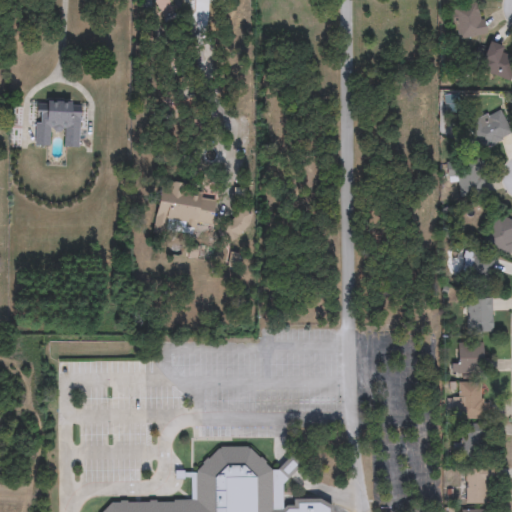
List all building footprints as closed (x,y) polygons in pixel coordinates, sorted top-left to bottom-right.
[(453,4),(479,3),(480,35),(455,37),(453,4)] [(511,79),(477,68),(487,40),(504,45),(503,50),(511,53),(511,79)] [(34,146),(36,102),(79,104),(77,148),(63,148),(63,131),(49,130),(48,147),(34,146)] [(511,134),(479,150),(466,123),(499,107),(511,134)] [(458,160),(482,160),(482,193),(458,193),(458,160)] [(211,227),(213,201),(155,197),(153,222),(211,227)] [(236,238),(252,218),(239,208),(223,228),(236,238)] [(481,241),(494,212),(511,220),(511,243),(507,254),(481,241)] [(493,253),(493,286),(469,286),(469,253),(493,253)] [(490,330),(466,330),(466,297),(490,297),(490,330)] [(457,373),(457,342),(480,342),(480,373),(457,373)] [(457,382),(482,382),(482,418),(457,418),(457,382)] [(460,456),(460,429),(484,429),(484,456),(460,456)] [(329,511),(329,508),(316,500),(290,500),(290,507),(281,507),(280,485),(292,473),(298,466),(288,457),(282,463),(276,470),(269,470),(247,448),(216,449),(195,471),(195,502),(111,503),(102,511),(329,511)] [(485,481),(485,503),(463,503),(463,466),(491,466),(491,481),(485,481)]
